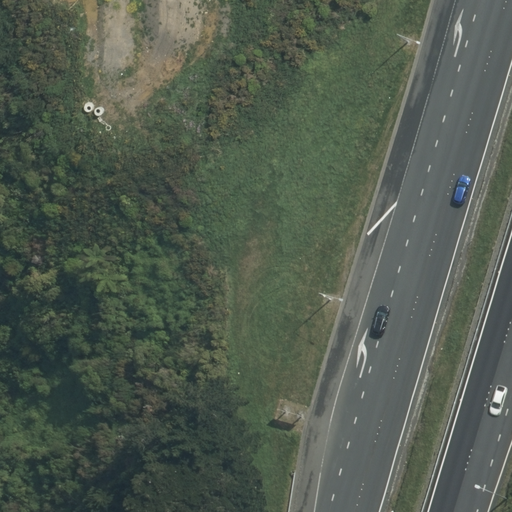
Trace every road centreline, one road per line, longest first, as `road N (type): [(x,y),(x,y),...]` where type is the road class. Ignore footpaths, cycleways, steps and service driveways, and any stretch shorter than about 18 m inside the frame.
road 1 (motorway): [(352,511),(506,0)]
road 2 (motorway): [(511,315),(452,511)]
road 3 (motorway): [(511,343),(457,511)]
